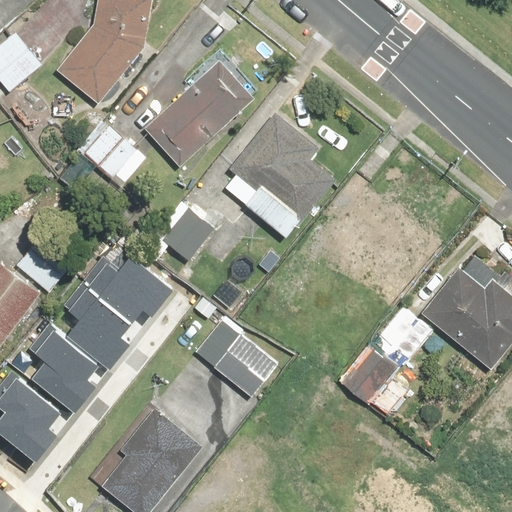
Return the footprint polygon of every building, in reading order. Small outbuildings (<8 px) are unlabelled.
[(102,102),(152,42),(156,0),(99,0),(98,16),(57,65),(102,102)] [(22,27),(0,42),(0,76),(11,91),(49,65),(22,27)] [(227,50),(147,122),(184,163),(263,91),(227,50)] [(277,105),(221,176),(293,233),(340,173),(310,150),(319,138),(277,105)] [(108,113),(81,145),(127,183),(153,152),(108,113)] [(194,197),(164,234),(197,261),(227,224),(194,197)] [(361,197),(330,237),(398,291),(439,239),(397,206),(387,218),(361,197)] [(180,280),(138,247),(126,261),(111,249),(91,275),(140,314),(151,300),(159,306),(180,280)] [(296,306),(325,268),(299,247),(269,286),(296,306)] [(0,355),(49,286),(0,251),(0,355)] [(511,289),(467,254),(424,309),(496,365),(511,344),(511,289)] [(85,314),(73,329),(115,361),(136,335),(128,329),(140,314),(91,275),(70,302),(85,314)] [(381,336),(411,360),(438,329),(408,304),(381,336)] [(228,313),(198,348),(256,396),(285,361),(228,313)] [(48,357),(37,371),(79,404),(100,378),(92,372),(104,357),(54,318),(33,345),(48,357)] [(380,336),(347,378),(375,400),(408,359),(380,336)] [(0,397),(8,404),(0,413),(0,421),(39,451),(59,425),(51,419),(63,404),(14,365),(0,382),(0,397)] [(132,451),(104,483),(136,511),(151,511),(210,446),(162,403),(124,444),(132,451)] [(308,423),(307,426),(307,429),(308,433),(309,436),(311,439),(313,441),(316,443),(319,445),(322,446),(325,447),(329,447),(332,446),(335,445),(338,443),(341,441),(343,438),(344,435),(346,432),(346,429),(346,425),(345,422),(344,419),(342,416),(340,413),(337,411),(335,410),(331,409),(328,408),(325,408),(321,409),(318,410),(315,412),(313,414),(311,417),(309,420),(308,423)] [(511,445),(476,417),(448,452),(508,500),(511,494),(511,445)] [(249,433),(224,460),(256,488),(280,461),(249,433)] [(465,511),(393,449),(356,492),(379,511),(465,511)] [(267,511),(246,483),(208,511),(283,511),(281,511),(267,511)]
